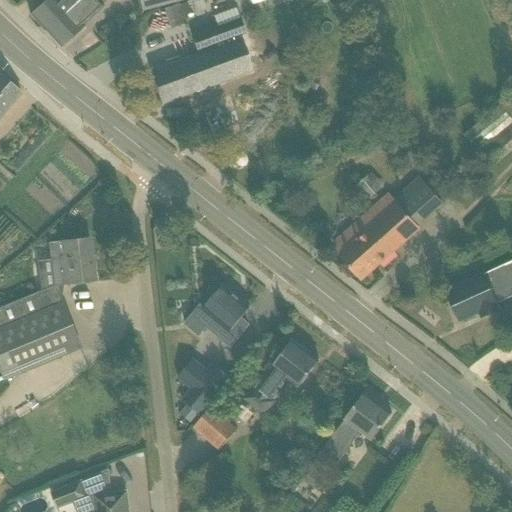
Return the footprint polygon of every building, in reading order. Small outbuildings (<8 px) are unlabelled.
[(30,14),(46,32),(79,0),(45,0),(44,1),(30,14)] [(79,0),(46,32),(60,47),(75,33),(82,26),(82,25),(91,16),(89,13),(99,3),(101,5),(105,0),(79,0)] [(138,0),(141,11),(184,0),(138,0)] [(163,9),(170,28),(182,24),(176,5),(163,9)] [(246,35),(241,20),(191,38),(196,55),(186,59),(150,72),(162,104),(254,70),(242,36),(246,35)] [(0,116),(8,108),(21,93),(0,74),(0,116)] [(511,90),(498,102),(511,118),(511,90)] [(511,120),(498,104),(463,133),(490,166),(511,147),(511,120)] [(419,176),(393,200),(388,195),(355,225),(340,238),(348,247),(340,254),(362,280),(377,267),(420,229),(418,227),(443,203),(419,176)] [(58,243),(47,244),(49,260),(51,285),(62,284),(94,280),(89,239),(58,243)] [(464,283),(446,291),(460,321),(479,313),(481,318),(499,309),(496,301),(507,296),(505,291),(511,288),(511,267),(510,263),(498,268),(464,283)] [(39,291),(0,307),(0,372),(3,380),(79,348),(60,303),(59,303),(62,284),(51,285),(39,290),(39,291)] [(250,308),(222,285),(204,308),(200,305),(185,324),(199,336),(206,327),(212,332),(220,323),(238,338),(249,325),(241,318),(250,308)] [(307,377),(319,361),(292,340),(280,356),(256,387),(247,398),(245,400),(265,416),(276,401),(274,400),(289,380),(299,387),(307,377)] [(195,404),(194,405),(201,410),(204,413),(233,381),(212,364),(206,372),(192,360),(178,377),(192,389),(186,397),(191,401),(195,404)] [(372,439),(380,429),(392,413),(365,393),(346,417),(349,420),(326,451),(341,462),(363,432),(372,439)] [(191,401),(181,414),(191,422),(201,410),(194,405),(195,404),(191,401)] [(219,448),(232,433),(234,431),(210,410),(195,427),(219,448)] [(79,475),(48,487),(51,494),(57,509),(71,503),(87,497),(93,495),(94,511),(128,511),(127,492),(116,493),(111,493),(109,471),(81,482),(79,475)] [(311,472),(304,481),(316,490),(323,480),(311,472)]
